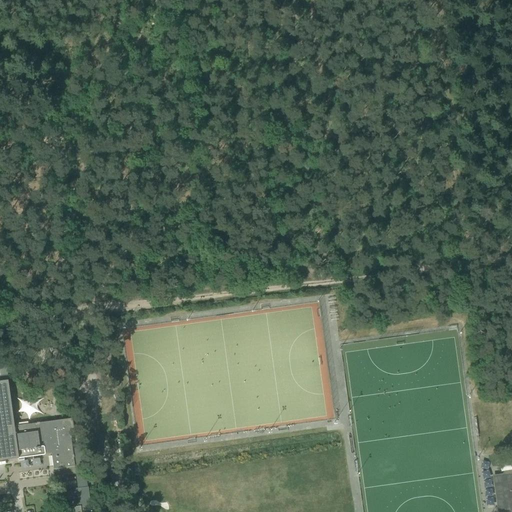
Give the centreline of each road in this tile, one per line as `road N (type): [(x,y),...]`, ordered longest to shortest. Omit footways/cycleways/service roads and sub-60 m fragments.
road 1 (track): [(511,104),(382,138),(330,137),(288,128),(209,63),(183,56),(164,58),(77,115),(0,126)]
road 2 (track): [(0,320),(511,260)]
